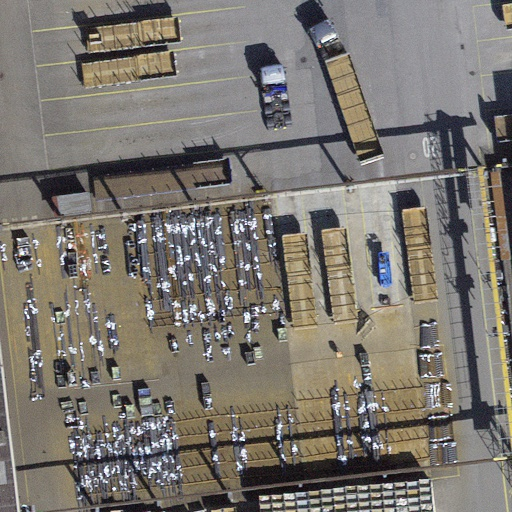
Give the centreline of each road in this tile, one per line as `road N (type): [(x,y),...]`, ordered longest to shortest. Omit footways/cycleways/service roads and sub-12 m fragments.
road 1 (residential): [(480,511),(424,0)]
road 2 (unknown): [(46,511),(0,75)]
